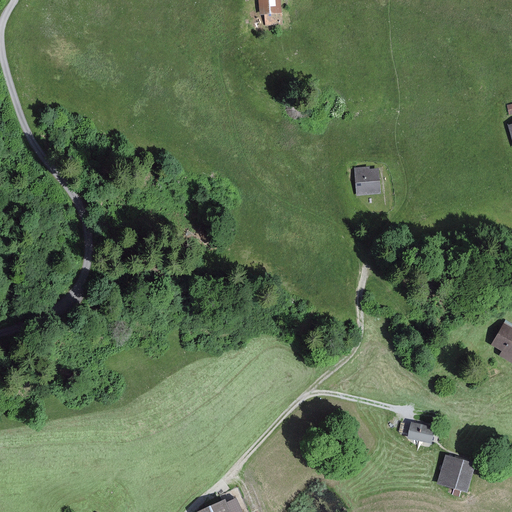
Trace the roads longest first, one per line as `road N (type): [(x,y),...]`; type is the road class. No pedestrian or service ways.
road 1 (track): [(15,0),(1,27),(4,66),(31,141),(77,199),(89,243),(78,288),(65,302),(0,331)]
road 2 (track): [(191,511),(359,341),(370,240)]
road 3 (track): [(511,440),(413,410),(306,394)]
